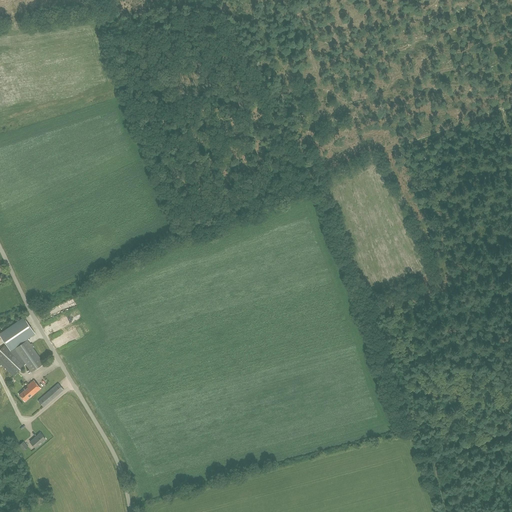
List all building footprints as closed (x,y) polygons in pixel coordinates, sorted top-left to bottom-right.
[(25,316),(0,330),(11,350),(16,347),(26,363),(24,364),(28,370),(30,369),(31,370),(44,363),(30,338),(36,334),(25,316)] [(70,341),(86,343),(87,334),(66,331),(66,335),(66,336),(71,336),(70,341)] [(18,365),(9,356),(11,353),(5,347),(2,349),(1,348),(0,348),(0,361),(14,375),(23,365),(20,363),(18,365)] [(41,388),(34,380),(24,388),(25,390),(19,395),(25,401),(31,396),(31,397),(41,388)] [(44,406),(66,390),(61,384),(40,401),(44,406)] [(35,448),(46,439),(40,433),(30,442),(35,448)] [(24,451),(28,447),(23,441),(19,445),(24,451)]
